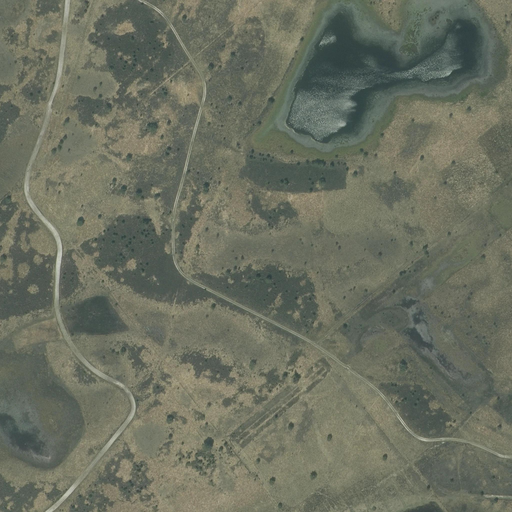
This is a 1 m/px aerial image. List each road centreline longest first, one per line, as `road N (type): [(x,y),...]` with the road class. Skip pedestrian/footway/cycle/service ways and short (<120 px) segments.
road 1 (track): [(133,0),(162,16),(201,91),(170,223),(173,271),(342,365),(381,395),(412,434),(511,457)]
road 2 (track): [(47,511),(133,411),(124,389),(87,366),(69,342),(56,313),(60,236),(26,197),(59,71),(67,0)]
